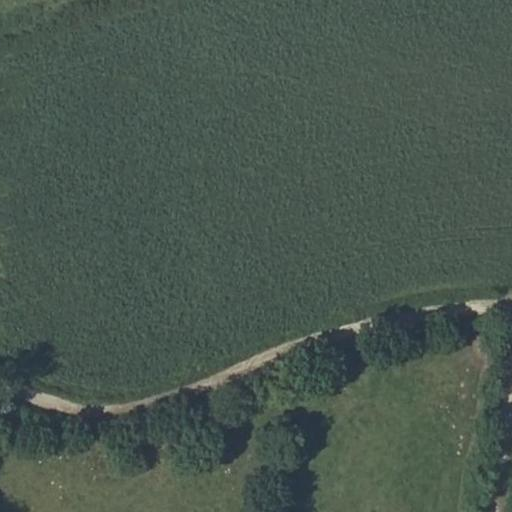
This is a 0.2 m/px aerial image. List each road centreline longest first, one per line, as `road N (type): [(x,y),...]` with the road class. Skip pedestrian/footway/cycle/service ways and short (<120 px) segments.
road 1 (track): [(511,299),(444,306),(262,356),(188,396),(68,409),(0,377)]
road 2 (track): [(500,300),(490,511)]
